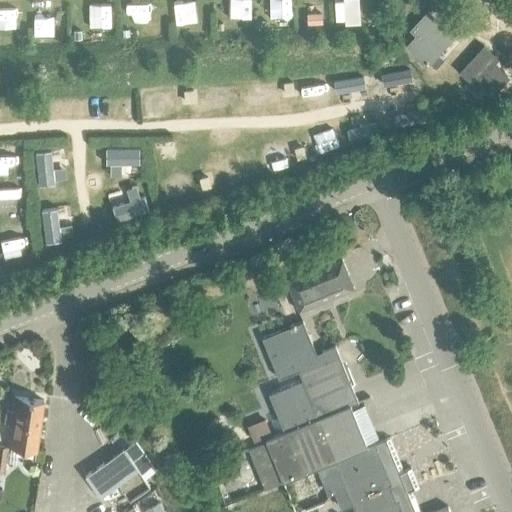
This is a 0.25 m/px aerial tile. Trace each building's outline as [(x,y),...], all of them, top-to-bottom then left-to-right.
[(410,30),(416,35),(407,46),(426,63),(452,35),(426,12),(410,30)] [(25,36),(16,36),(17,45),(22,45),(26,45),(25,36)] [(489,60),(493,56),(483,46),(459,72),(469,81),(473,78),(491,94),(507,76),(489,60)] [(353,288),(341,258),(286,281),(298,311),(353,288)] [(267,393),(283,431),(316,418),(317,418),(349,404),(349,405),(357,402),(334,345),(315,353),(302,321),(261,337),(278,378),(297,370),(301,380),(267,393)] [(9,422),(6,443),(7,443),(35,448),(42,399),(18,396),(13,396),(11,410),(5,409),(4,421),(9,422)] [(281,482),(334,460),(333,460),(366,446),(349,405),(349,404),(317,418),(316,418),(283,431),(264,439),(281,482)] [(247,425),(253,441),(271,434),(264,418),(247,425)] [(316,468),(327,494),(334,491),(341,508),(352,504),(354,511),(449,511),(447,506),(433,511),(419,511),(410,489),(417,485),(410,467),(402,470),(389,437),(374,443),(374,442),(366,446),(333,460),(334,460),(316,468)] [(123,448),(85,475),(100,496),(117,484),(137,469),(138,469),(123,448)] [(228,503),(221,506),(222,511),(229,511),(232,511),(228,503)]
